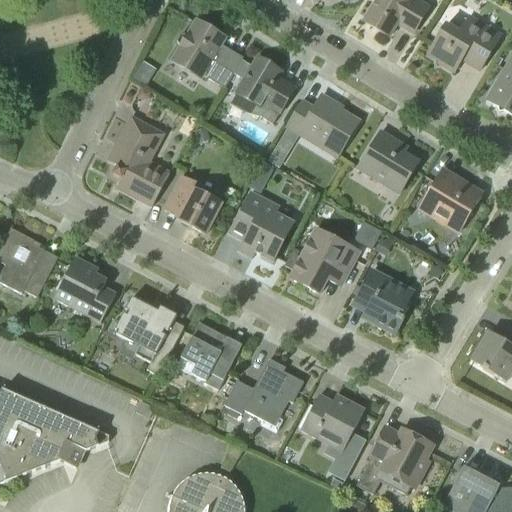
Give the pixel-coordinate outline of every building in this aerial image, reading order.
[(412,36),(428,9),(412,0),(376,0),(363,24),(388,39),(396,26),(412,36)] [(458,35),(445,27),(427,56),(439,63),(438,64),(453,74),(466,54),(484,65),(500,38),(469,18),(458,35)] [(202,78),(213,84),(232,53),(221,47),(225,40),(195,22),(170,63),(200,81),(202,78)] [(260,119),(272,126),(279,115),(294,91),(282,84),(280,87),(275,84),(281,74),(257,59),(252,67),(244,80),(235,95),(265,113),(260,119)] [(511,59),(485,102),(511,118),(511,59)] [(244,80),(252,67),(242,61),(234,74),(244,80)] [(141,89),(136,99),(141,102),(148,100),(151,94),(141,89)] [(300,103),(285,128),(299,137),(302,130),(340,153),(358,124),(331,107),(332,105),(321,98),(313,111),(300,103)] [(152,209),(166,183),(170,174),(149,162),(162,137),(131,120),(108,163),(117,168),(113,176),(121,181),(116,190),(152,209)] [(209,142),(205,130),(192,134),(196,147),(209,142)] [(298,137),(286,130),(280,140),(292,148),(298,137)] [(380,134),(357,172),(398,197),(418,163),(404,155),(407,150),(380,134)] [(262,164),(258,171),(268,176),(272,169),(262,164)] [(442,171),(417,212),(443,228),(446,223),(460,232),(480,200),(455,184),(457,180),(442,171)] [(195,187),(181,179),(164,211),(177,218),(175,221),(205,237),(221,206),(193,191),(195,187)] [(272,264),(292,225),(275,216),(278,210),(250,195),(228,236),(243,244),(238,254),(245,258),(248,252),(272,264)] [(23,293),(36,300),(57,260),(32,246),(33,243),(10,231),(0,250),(0,265),(5,267),(0,276),(0,285),(21,296),(23,293)] [(339,289),(358,254),(315,231),(300,260),(293,273),(289,281),(318,296),(326,282),(339,289)] [(391,246),(380,240),(374,252),(385,257),(391,246)] [(284,268),(293,273),(300,260),(297,258),(299,254),(293,250),(284,268)] [(53,300),(100,325),(115,296),(102,290),(106,283),(85,272),(88,267),(75,260),(53,300)] [(411,295),(372,273),(357,300),(369,307),(363,320),(394,336),(402,320),(399,318),(411,295)] [(134,357),(149,365),(146,372),(158,378),(165,364),(169,355),(182,330),(172,325),(176,318),(160,309),(157,313),(131,300),(113,335),(139,349),(134,357)] [(199,325),(176,369),(204,384),(203,385),(217,393),(241,347),(199,325)] [(511,333),(509,331),(502,344),(488,336),(471,364),(483,370),(482,371),(504,385),(511,371),(511,333)] [(175,359),(169,355),(165,364),(171,368),(175,359)] [(223,408),(229,411),(239,416),(241,417),(243,413),(262,423),(259,427),(276,436),(283,423),(279,421),(288,403),(292,406),(303,384),(283,374),(285,370),(269,361),(253,392),(236,383),(228,399),(223,408)] [(85,453),(86,453),(108,444),(108,439),(108,438),(2,391),(0,395),(0,468),(5,482),(0,484),(0,486),(59,464),(75,470),(83,452),(85,453)] [(316,403),(300,433),(342,455),(364,412),(336,397),(329,410),(316,403)] [(141,405),(137,415),(151,421),(155,411),(141,405)] [(236,421),(239,416),(229,411),(226,416),(236,421)] [(214,421),(201,415),(196,426),(209,432),(214,421)] [(384,429),(370,456),(372,457),(356,488),(373,497),(380,484),(406,498),(410,489),(414,491),(428,464),(425,462),(432,448),(401,432),(398,437),(384,429)] [(229,473),(244,450),(229,443),(222,463),(220,469),(229,473)] [(441,510),(445,511),(511,511),(511,490),(497,491),(496,486),(489,482),(487,482),(485,482),(483,485),(475,481),(476,478),(475,476),(474,474),(463,469),(441,510)] [(233,487),(227,482),(222,479),(216,477),(209,476),(196,477),(190,480),(184,483),(179,487),(175,492),(172,498),(169,505),(168,511),(243,511),(244,510),(243,504),(240,497),(237,492),(233,487)] [(344,486),(336,481),(332,490),(340,494),(344,486)] [(349,497),(350,496),(353,490),(345,486),(341,493),(349,497)]
